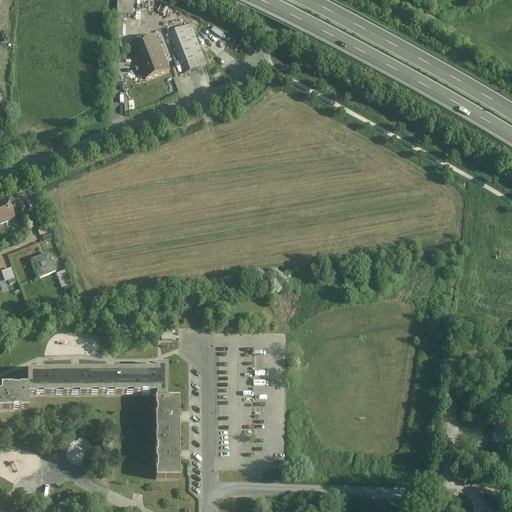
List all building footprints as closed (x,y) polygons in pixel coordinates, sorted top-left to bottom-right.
[(133,8),(132,0),(120,0),(125,0),(125,8),(133,8)] [(132,14),(128,30),(134,32),(138,16),(132,14)] [(207,68),(191,26),(168,35),(184,77),(207,68)] [(170,73),(155,36),(130,46),(145,83),(170,73)] [(0,226),(17,219),(8,199),(0,202),(0,226)] [(57,272),(50,253),(30,261),(38,280),(57,272)] [(7,285),(17,282),(12,268),(2,271),(7,285)] [(62,290),(71,286),(65,270),(56,273),(62,290)] [(159,370),(129,371),(129,395),(159,395),(172,395),(172,366),(159,366),(159,370)] [(30,385),(30,396),(64,395),(64,371),(30,372),(30,385)] [(95,371),(64,371),(64,395),(95,395),(95,371)] [(129,371),(95,371),(95,395),(129,395),(129,371)] [(0,409),(31,409),(30,396),(30,385),(4,386),(4,393),(0,392),(0,409)] [(172,395),(159,395),(159,437),(184,437),(183,399),(172,399),(172,395)] [(185,479),(184,437),(159,437),(160,479),(185,479)]
